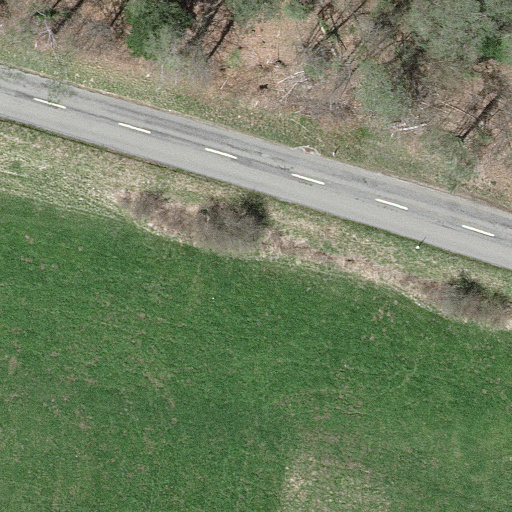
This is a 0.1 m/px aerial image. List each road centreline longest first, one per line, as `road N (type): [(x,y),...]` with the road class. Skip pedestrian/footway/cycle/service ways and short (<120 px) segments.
road 1 (secondary): [(0,88),(511,241)]
road 2 (track): [(374,431),(0,380)]
